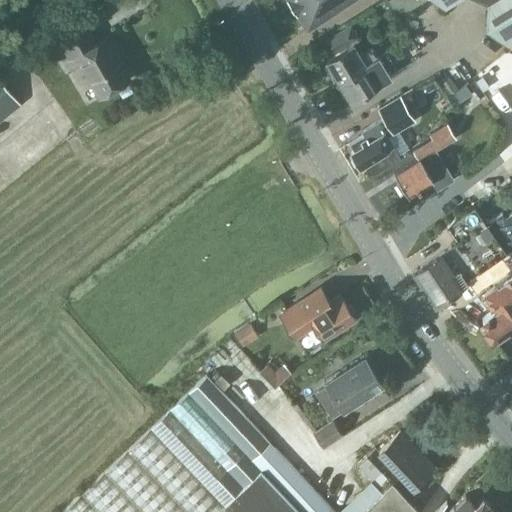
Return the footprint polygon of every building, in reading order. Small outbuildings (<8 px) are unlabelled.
[(289,0),(309,30),(356,0),(289,0)] [(511,0),(435,0),(445,8),(457,0),(484,0),(488,1),(510,47),(511,45),(511,0)] [(127,75),(110,48),(115,45),(107,32),(94,40),(83,25),(54,43),(63,59),(72,53),(97,93),(127,75)] [(335,54),(325,61),(326,63),(325,64),(325,68),(327,71),(331,73),(332,73),(338,81),(366,64),(378,56),(372,46),(360,54),(354,45),(361,40),(351,25),(327,40),(326,40),(335,54)] [(366,64),(338,81),(343,90),(342,91),(342,95),(344,98),(347,100),(349,100),(350,102),(378,84),(391,76),(385,67),(393,60),(387,51),(378,56),(366,64)] [(450,78),(441,85),(448,95),(458,89),(450,78)] [(0,116),(18,102),(0,79),(0,116)] [(364,135),(349,143),(353,150),(350,152),(352,155),(350,158),(354,164),(358,164),(360,167),(366,164),(372,174),(400,158),(387,137),(414,120),(408,109),(420,102),(412,89),(378,109),(383,117),(361,131),(364,135)] [(418,157),(394,171),(400,181),(396,184),(403,196),(407,193),(409,195),(431,181),(436,189),(454,179),(436,149),(456,138),(446,123),(429,133),(432,137),(413,148),(418,157)] [(456,245),(415,272),(438,304),(466,284),(464,281),(507,252),(474,205),(455,219),(449,228),(465,250),(461,252),(456,245)] [(511,213),(505,218),(502,214),(489,222),(510,252),(468,281),(476,293),(510,270),(511,272),(511,274),(484,294),(495,310),(481,319),(484,323),(483,324),(483,331),(489,339),(495,339),(509,329),(511,329),(511,213)] [(300,299),(280,312),(289,326),(296,336),(313,325),(323,339),(356,317),(354,316),(355,312),(351,305),(347,304),(340,294),(330,300),(320,286),(300,299)] [(250,324),(234,334),(242,347),(258,336),(250,324)] [(288,370),(279,356),(261,368),(271,382),(288,370)] [(325,384),(316,390),(332,416),(342,410),(343,412),(383,386),(364,357),(324,383),(325,384)] [(511,399),(511,400),(511,401),(511,370),(501,379),(510,390),(507,392),(511,398),(511,399)] [(206,375),(60,511),(421,511),(390,479),(355,511),(341,511),(339,510),(334,510),(206,375)] [(330,419),(313,431),(323,447),(341,436),(330,419)] [(377,450),(411,486),(432,467),(399,430),(377,450)] [(497,511),(482,496),(471,507),(470,497),(464,495),(445,511),(497,511)]
